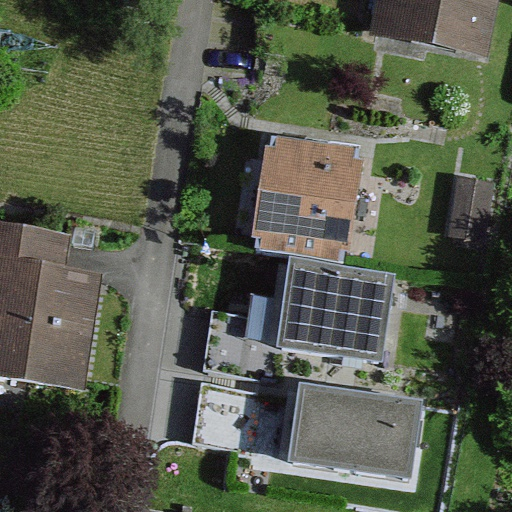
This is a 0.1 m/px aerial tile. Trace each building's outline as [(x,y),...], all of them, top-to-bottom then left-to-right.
[(377,0),(369,40),(485,65),(498,0),(377,0)] [(345,263),(361,149),(267,136),(250,249),(345,263)] [(64,241),(0,234),(0,375),(88,384),(99,276),(61,272),(64,241)] [(395,275),(290,259),(277,346),(381,362),(395,275)] [(421,403),(300,385),(288,462),(409,480),(421,403)]
